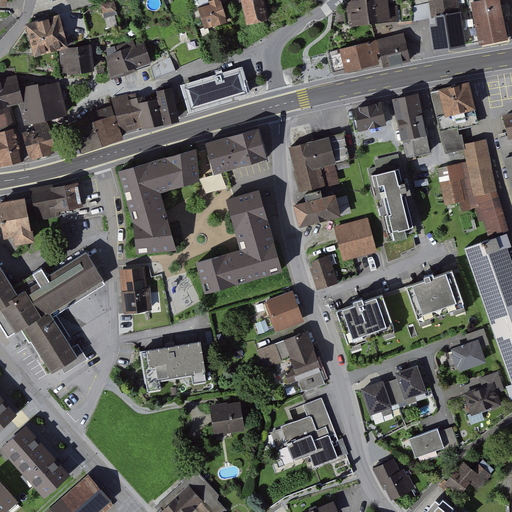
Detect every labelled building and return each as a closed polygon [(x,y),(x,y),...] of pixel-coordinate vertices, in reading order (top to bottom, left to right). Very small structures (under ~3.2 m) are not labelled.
[(226,0),(222,0),(201,8),(209,29),(234,20),(226,0)] [(270,20),(264,0),(244,0),(250,25),(270,20)] [(380,0),(352,3),(355,26),(395,22),(393,0),(380,0)] [(463,48),(455,0),(444,0),(430,2),(435,30),(429,31),(432,53),(463,48)] [(501,43),(511,41),(500,0),(492,0),(473,5),(483,48),(501,43)] [(109,25),(119,22),(114,4),(104,7),(109,25)] [(69,50),(59,19),(25,30),(35,60),(69,50)] [(405,35),(378,42),(383,65),(384,68),(411,62),(405,35)] [(108,52),(117,77),(152,65),(146,45),(138,48),(136,42),(108,52)] [(378,42),(342,50),(347,73),(383,65),(378,42)] [(90,50),(64,53),(67,79),(93,76),(90,50)] [(242,68),(182,86),(190,114),(250,96),(242,68)] [(19,78),(0,83),(0,130),(13,127),(7,108),(20,105),(27,103),(23,91),(19,78)] [(27,103),(20,105),(26,127),(66,117),(57,82),(23,91),(27,103)] [(474,82),(443,88),(443,90),(449,117),(461,114),(481,110),(474,82)] [(128,100),(137,129),(177,120),(171,90),(128,100)] [(432,92),(449,167),(440,169),(448,204),(462,201),(463,209),(477,206),(487,238),(509,231),(496,192),(487,140),(467,144),(461,114),(449,117),(443,90),(432,92)] [(107,118),(112,136),(137,129),(128,100),(126,94),(102,101),(107,118)] [(398,99),(408,157),(433,152),(422,95),(398,99)] [(386,104),(355,111),(360,133),(390,126),(386,104)] [(511,115),(503,118),(509,137),(511,136),(511,115)] [(70,129),(78,154),(114,143),(112,136),(107,118),(70,129)] [(53,127),(25,135),(33,160),(60,152),(53,127)] [(19,129),(0,133),(0,153),(3,167),(26,162),(19,129)] [(332,134),(337,156),(345,154),(341,132),(332,134)] [(258,134),(205,149),(214,180),(267,165),(258,134)] [(500,140),(511,182),(511,136),(509,137),(500,140)] [(292,148),(303,194),(342,184),(331,139),(292,148)] [(197,151),(118,173),(127,208),(161,199),(201,187),(197,151)] [(415,228),(419,227),(400,153),(374,160),(376,167),(367,170),(391,262),(404,257),(403,254),(420,247),(415,228)] [(79,186),(32,195),(37,221),(61,217),(60,212),(83,207),(79,186)] [(256,190),(223,199),(237,248),(270,238),(256,190)] [(337,196),(296,207),(301,227),(343,216),(337,196)] [(136,260),(176,256),(161,199),(127,208),(134,236),(136,260)] [(26,201),(0,205),(0,209),(5,237),(16,235),(17,244),(33,241),(26,201)] [(370,221),(337,229),(344,260),(378,252),(370,221)] [(511,256),(504,234),(465,248),(511,382),(511,256)] [(237,248),(193,261),(202,292),(279,270),(270,238),(237,248)] [(22,324),(51,371),(77,354),(52,314),(106,281),(86,249),(47,273),(41,264),(33,269),(41,282),(20,295),(0,263),(0,319),(8,332),(22,324)] [(309,262),(317,288),(337,282),(329,256),(309,262)] [(119,268),(122,289),(145,287),(143,265),(119,268)] [(452,270),(404,287),(417,321),(464,305),(452,270)] [(145,287),(122,289),(124,311),(152,308),(149,286),(145,287)] [(293,292),(263,303),(272,330),(302,319),(293,292)] [(383,295),(335,311),(347,346),(395,329),(383,295)] [(465,335),(467,342),(477,339),(480,347),(488,344),(483,328),(465,335)] [(325,381),(307,332),(256,351),(263,368),(280,362),(287,380),(295,377),(300,391),(325,381)] [(467,342),(449,348),(457,371),(485,361),(480,347),(477,339),(467,342)] [(199,340),(139,350),(145,391),(159,388),(158,380),(188,375),(189,383),(206,381),(199,340)] [(403,400),(424,393),(415,365),(394,372),(396,379),(403,400)] [(478,379),(482,389),(493,385),(495,393),(503,390),(497,372),(478,379)] [(0,422),(5,429),(30,407),(0,373),(0,422)] [(396,379),(382,384),(389,405),(403,400),(396,379)] [(369,415),(390,408),(389,405),(382,384),(381,380),(360,387),(369,415)] [(482,389),(464,395),(471,414),(499,404),(495,393),(493,385),(482,389)] [(338,437),(323,399),(304,406),(309,418),(273,433),(287,468),(311,458),(315,470),(342,459),(334,439),(338,437)] [(208,405),(212,434),(242,430),(238,401),(208,405)] [(28,426),(7,447),(51,493),(72,473),(28,426)] [(448,438),(455,436),(452,426),(445,428),(448,438)] [(436,428),(407,438),(414,458),(443,448),(436,428)] [(391,458),(374,466),(383,486),(387,484),(393,498),(412,489),(403,469),(397,472),(391,458)] [(0,471),(0,511),(10,511),(34,491),(8,463),(0,471)] [(466,463),(448,484),(461,496),(474,482),(482,488),(493,476),(480,464),(474,471),(466,463)] [(188,470),(153,503),(160,511),(217,511),(222,508),(188,470)] [(92,475),(49,511),(99,511),(114,499),(92,475)]
